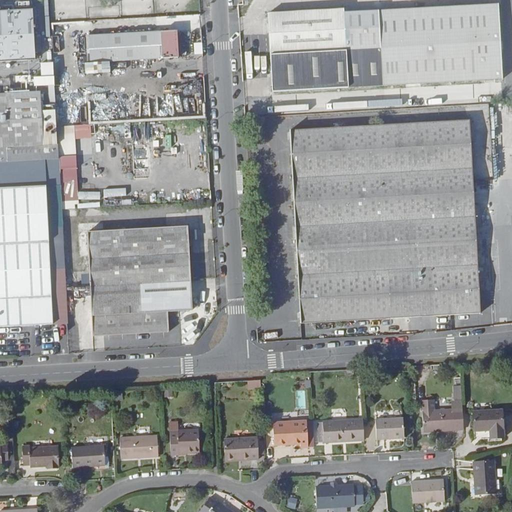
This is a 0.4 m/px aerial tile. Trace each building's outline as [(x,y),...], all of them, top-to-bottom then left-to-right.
[(345,9),(269,13),(274,93),(504,81),(500,5),(345,12),(345,9)] [(34,10),(0,11),(0,62),(36,60),(34,10)] [(127,23),(128,34),(165,31),(165,17),(141,19),(141,22),(127,23)] [(128,34),(87,35),(88,63),(179,58),(177,31),(165,31),(128,34)] [(113,100),(110,62),(88,63),(86,63),(88,101),(113,100)] [(14,74),(15,84),(29,83),(29,74),(14,74)] [(58,128),(55,84),(50,85),(51,111),(52,111),(54,139),(58,139),(58,128)] [(41,92),(0,94),(0,163),(3,163),(3,158),(2,148),(44,146),(41,92)] [(471,121),(290,131),(302,324),(481,314),(479,278),(471,121)] [(70,127),(58,128),(59,145),(60,174),(73,173),(70,127)] [(0,163),(0,188),(47,186),(54,325),(69,324),(62,210),(60,174),(59,160),(32,161),(3,163),(0,163)] [(73,173),(60,174),(62,210),(75,209),(73,173)] [(47,186),(0,188),(0,327),(54,325),(47,186)] [(169,228),(88,232),(94,337),(170,333),(169,313),(193,311),(189,241),(189,231),(189,227),(188,227),(169,228)] [(197,231),(189,231),(189,241),(198,240),(197,231)] [(488,263),(479,263),(479,278),(489,278),(488,263)] [(348,377),(361,376),(361,369),(348,370),(348,377)] [(262,388),(261,379),(248,380),(248,389),(262,388)] [(454,400),(462,399),(461,385),(453,385),(454,400)] [(464,430),(463,401),(452,402),(452,410),(434,411),(434,401),(423,402),(423,412),(425,433),(464,430)] [(503,409),(474,411),(475,430),(488,430),(492,429),(492,438),(504,437),(503,409)] [(403,419),(376,421),(377,440),(404,439),(403,419)] [(365,441),(364,420),(323,423),(325,443),(365,441)] [(273,424),(275,446),(301,444),(301,449),(308,448),(307,422),(273,424)] [(178,423),(169,423),(172,456),(180,455),(180,453),(200,452),(199,430),(179,431),(178,423)] [(158,437),(120,439),(122,459),(159,458),(158,437)] [(258,439),(225,440),(226,462),(259,460),(258,439)] [(0,466),(3,466),(2,462),(9,462),(8,445),(1,445),(1,447),(0,447),(0,445),(0,466)] [(31,446),(23,446),(24,467),(31,467),(31,468),(47,467),(47,470),(59,469),(58,447),(31,448),(31,446)] [(105,447),(72,448),(74,468),(106,466),(105,447)] [(495,459),(475,462),(477,483),(481,483),(482,495),(499,493),(495,459)] [(443,481),(412,482),(413,504),(445,502),(443,481)] [(354,486),(316,487),(318,509),(355,507),(355,500),(361,500),(360,491),(355,491),(354,486)] [(291,497),(288,507),(295,509),(298,499),(291,497)] [(217,503),(210,498),(200,511),(231,511),(217,502),(217,503)]
